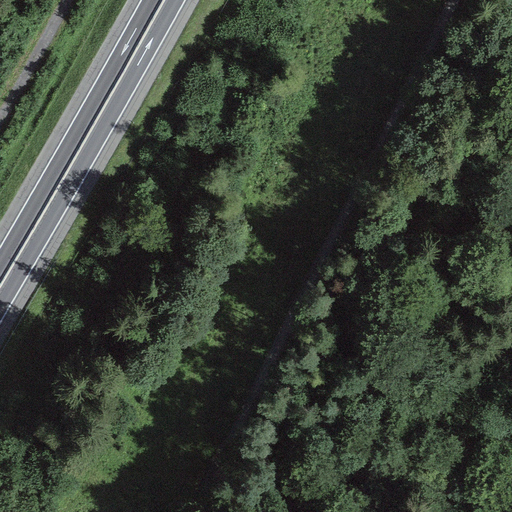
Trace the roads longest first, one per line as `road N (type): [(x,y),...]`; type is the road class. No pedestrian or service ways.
road 1 (track): [(187,511),(445,0)]
road 2 (trunk): [(0,305),(174,0)]
road 3 (trunk): [(151,0),(0,266)]
road 4 (track): [(0,106),(57,0)]
